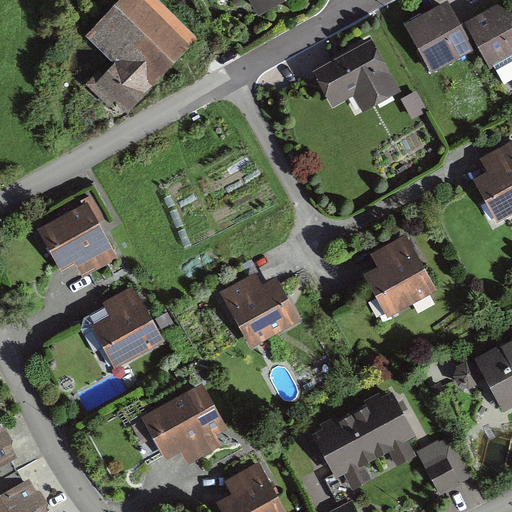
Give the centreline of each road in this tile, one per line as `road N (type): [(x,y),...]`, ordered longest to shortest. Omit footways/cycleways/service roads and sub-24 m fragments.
road 1 (residential): [(236,74),(299,201),(327,225),(357,221),(473,156)]
road 2 (residential): [(0,205),(236,74)]
road 3 (residential): [(95,511),(0,342)]
road 4 (residential): [(236,74),(368,2)]
